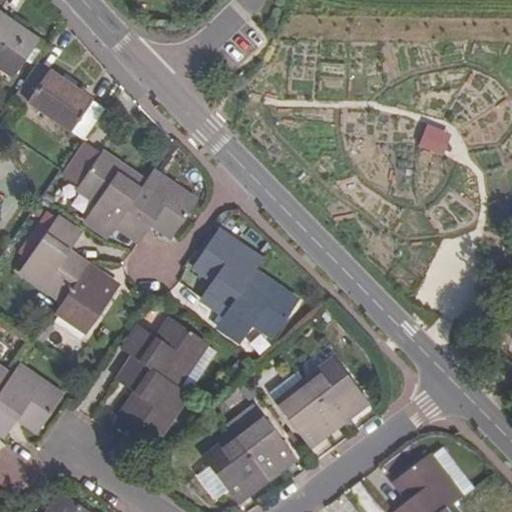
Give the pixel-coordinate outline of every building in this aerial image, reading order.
[(38,40),(0,13),(0,65),(14,75),(25,59),(34,47),(38,40)] [(34,47),(25,59),(31,63),(39,50),(34,47)] [(70,131),(75,123),(90,99),(48,72),(27,103),(70,131)] [(105,109),(90,99),(75,123),(89,132),(105,109)] [(117,225),(145,183),(100,153),(77,187),(97,201),(85,220),(109,237),(117,225)] [(152,171),(145,183),(117,225),(141,241),(153,223),(173,236),(196,201),(152,171)] [(20,271),(63,300),(86,265),(69,254),(81,235),(55,218),(20,271)] [(260,261),(216,230),(193,266),(213,279),(201,298),(225,314),(253,272),(260,261)] [(86,265),(63,300),(57,310),(88,331),(118,286),(86,265)] [(296,302),(253,272),(225,314),(217,326),(241,342),(253,324),(273,337),(296,302)] [(123,348),(134,357),(176,385),(204,343),(205,342),(172,318),(158,338),(139,325),(123,348)] [(176,385),(187,393),(215,351),(204,343),(176,385)] [(176,385),(134,357),(117,382),(136,394),(122,414),(156,437),(187,393),(176,385)] [(305,382),(336,423),(366,400),(334,359),(305,382)] [(11,377),(0,393),(0,433),(6,437),(19,418),(39,431),(62,395),(19,366),(11,377)] [(0,393),(11,377),(0,369),(0,393)] [(277,404),(305,382),(297,373),(269,395),(277,404)] [(307,446),(336,423),(305,382),(277,404),(275,405),(307,446)] [(232,437),(264,479),(294,457),(261,415),(232,437)] [(264,479),(232,437),(204,459),(205,461),(225,487),(236,501),(264,479)] [(445,511),(450,508),(462,499),(428,456),(395,481),(410,501),(396,511),(445,511)] [(487,470),(478,460),(459,476),(468,487),(487,470)] [(214,495),(225,487),(205,461),(195,470),(214,495)] [(89,511),(62,493),(48,511),(89,511)]
